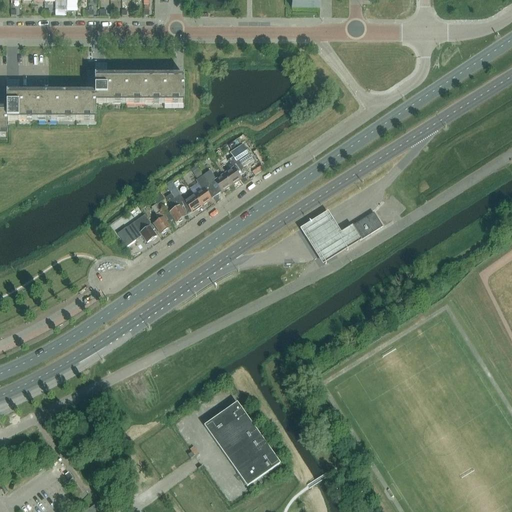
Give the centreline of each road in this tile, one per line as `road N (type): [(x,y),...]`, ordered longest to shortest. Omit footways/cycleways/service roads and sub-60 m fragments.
road 1 (primary): [(511,40),(72,338),(0,373)]
road 2 (unclassified): [(0,437),(324,271),(511,154)]
road 3 (residential): [(112,278),(138,269),(416,81),(425,32)]
road 4 (tertiary): [(0,32),(355,32)]
road 5 (primary): [(208,268),(434,124)]
road 6 (primary): [(0,395),(85,352),(208,268)]
